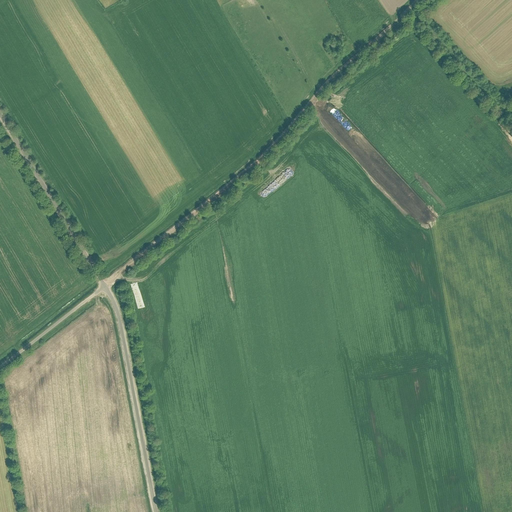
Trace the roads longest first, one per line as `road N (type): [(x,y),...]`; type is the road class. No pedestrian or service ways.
road 1 (track): [(419,0),(258,161),(104,284)]
road 2 (unclassified): [(104,284),(120,323),(155,511)]
road 3 (unclassified): [(104,284),(0,112)]
road 4 (unclassified): [(0,367),(104,284)]
